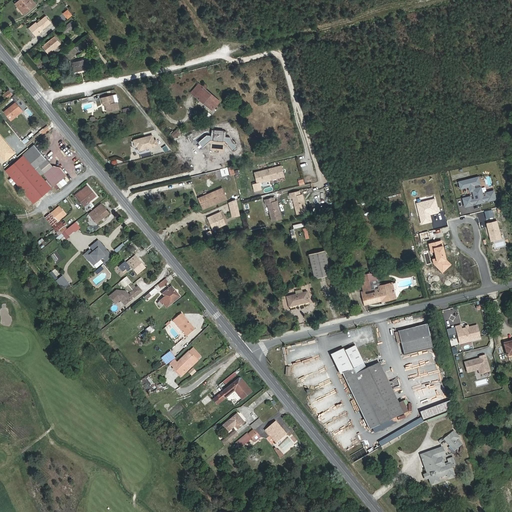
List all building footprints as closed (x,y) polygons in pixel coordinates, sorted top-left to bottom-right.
[(31,7),(35,4),(31,0),(20,0),(17,3),(16,4),(23,12),(30,6),(31,7)] [(42,30),(51,23),(46,17),(37,23),(36,22),(30,28),(36,36),(43,30),(42,30)] [(71,31),(76,26),(72,21),(67,25),(67,26),(61,30),(64,34),(70,30),(71,31)] [(48,54),(61,44),(55,36),(42,46),(48,54)] [(92,43),(90,41),(92,40),(89,37),(80,44),(84,49),(92,43)] [(74,72),(90,68),(88,59),(72,63),(74,72)] [(195,96),(203,87),(199,83),(191,93),(195,96)] [(220,101),(206,89),(208,86),(205,84),(203,87),(195,96),(212,110),(220,101)] [(6,99),(12,94),(9,91),(3,95),(6,99)] [(119,109),(117,102),(114,103),(113,95),(101,98),(103,105),(105,105),(107,112),(119,109)] [(82,111),(94,109),(93,102),(81,104),(82,111)] [(11,120),(22,111),(15,103),(4,112),(11,120)] [(14,153),(7,143),(3,146),(0,142),(0,141),(3,139),(0,135),(0,155),(5,161),(14,153)] [(158,146),(157,140),(154,141),(153,136),(149,137),(146,138),(146,137),(134,140),(136,146),(138,146),(139,151),(158,146)] [(51,188),(41,176),(43,174),(54,186),(57,184),(60,188),(67,183),(63,178),(66,176),(59,168),(52,166),(35,145),(23,155),(24,156),(6,171),(22,190),(21,191),(23,193),(24,192),(33,203),(51,188)] [(284,176),(282,166),(268,169),(271,179),(284,176)] [(257,183),(271,179),(268,169),(254,173),(257,183)] [(97,197),(87,186),(78,194),(87,205),(97,197)] [(203,208),(226,198),(223,191),(200,201),(203,208)] [(306,211),(304,203),(303,203),(303,201),(303,200),(302,195),(300,195),(299,191),(290,194),(291,198),(293,197),(297,214),(306,211)] [(84,207),(87,205),(78,194),(75,195),(84,207)] [(281,218),(279,209),(278,210),(278,208),(278,206),(277,201),(275,202),(274,198),(265,200),(266,204),(268,204),(272,220),(277,219),(281,218)] [(239,215),(236,199),(229,202),(233,217),(239,215)] [(97,223),(109,214),(101,205),(89,214),(97,223)] [(58,221),(66,214),(59,207),(51,214),(58,221)] [(225,224),(220,212),(208,217),(213,229),(225,224)] [(67,229),(61,221),(58,223),(50,214),(45,218),(60,235),(64,232),(65,231),(67,229)] [(103,247),(98,241),(91,247),(95,251),(92,253),(90,250),(84,255),(89,260),(92,257),(96,262),(108,253),(106,250),(105,250),(103,248),(103,247)] [(117,253),(126,246),(123,243),(115,250),(117,253)] [(331,275),(325,250),(309,254),(315,278),(331,275)] [(106,267),(120,256),(118,253),(104,265),(106,267)] [(145,268),(135,256),(126,263),(124,265),(124,266),(128,271),(132,268),(138,274),(145,268)] [(351,272),(349,263),(343,265),(344,269),(342,269),(343,274),(351,272)] [(53,271),(49,273),(55,280),(58,278),(53,271)] [(361,282),(378,278),(376,271),(360,275),(361,282)] [(64,290),(71,284),(63,275),(56,281),(64,290)] [(161,288),(170,280),(168,277),(159,284),(161,288)] [(395,294),(393,287),(388,288),(386,283),(380,285),(378,278),(361,282),(363,290),(361,291),(364,304),(381,300),(380,297),(395,294)] [(132,299),(131,298),(134,296),(135,297),(142,291),(138,287),(131,293),(131,294),(129,295),(126,291),(117,291),(110,297),(116,304),(120,300),(121,300),(125,305),(132,299)] [(167,307),(180,296),(172,287),(163,294),(165,297),(157,303),(160,307),(164,304),(167,307)] [(309,301),(307,291),(287,296),(289,306),(309,301)] [(443,310),(447,328),(457,325),(453,308),(443,310)] [(195,329),(182,313),(173,320),(187,336),(195,329)] [(433,348),(427,324),(398,331),(398,332),(401,343),(404,353),(404,355),(433,348)] [(481,339),(477,325),(462,329),(461,326),(456,327),(460,344),(481,339)] [(449,336),(457,334),(456,327),(448,329),(449,336)] [(365,352),(360,342),(353,346),(358,355),(362,365),(370,362),(365,352)] [(185,371),(201,356),(193,348),(178,363),(173,367),(180,374),(184,370),(185,371)] [(380,362),(373,348),(365,352),(370,362),(372,366),(379,363),(380,362)] [(173,360),(175,359),(176,358),(170,351),(162,358),(167,364),(173,360)] [(362,365),(358,355),(350,359),(354,369),(362,365)] [(486,355),(480,357),(480,358),(464,363),(467,373),(478,370),(480,375),(491,372),(486,355)] [(427,365),(425,359),(413,363),(415,369),(427,365)] [(399,403),(379,363),(372,366),(356,374),(380,425),(403,414),(399,403)] [(194,367),(189,372),(192,376),(197,371),(194,367)] [(356,374),(353,369),(343,374),(370,430),(380,425),(356,374)] [(252,392),(242,379),(240,378),(214,399),(218,404),(236,390),(243,399),(252,392)] [(408,411),(403,401),(399,403),(403,414),(408,411)] [(423,420),(453,408),(450,401),(420,412),(423,420)] [(246,424),(238,413),(223,425),(228,432),(235,426),(238,429),(246,424)] [(254,429),(262,422),(259,419),(251,426),(254,429)] [(286,434),(278,424),(276,426),(274,423),(266,430),(276,442),(286,434)] [(260,437),(254,429),(249,434),(252,437),(255,441),(260,437)] [(229,442),(238,434),(235,430),(226,438),(229,442)] [(459,437),(454,432),(450,435),(455,441),(456,440),(459,437)] [(244,444),(252,437),(249,434),(241,440),(244,444)] [(461,445),(456,440),(455,441),(450,435),(444,439),(454,451),(461,445)] [(289,437),(279,447),(286,453),(295,443),(289,437)] [(274,449),(280,458),(284,456),(278,446),(274,449)] [(451,466),(450,464),(445,466),(445,464),(442,457),(445,455),(443,448),(435,451),(435,450),(422,454),(425,463),(426,463),(431,477),(430,477),(432,483),(439,481),(438,478),(447,474),(448,477),(454,475),(451,466)] [(431,477),(426,463),(425,463),(422,454),(420,455),(427,474),(424,475),(425,479),(429,478),(431,484),(432,483),(430,477),(431,477)] [(455,464),(453,457),(447,459),(449,463),(445,464),(445,466),(450,464),(451,466),(455,464)]
